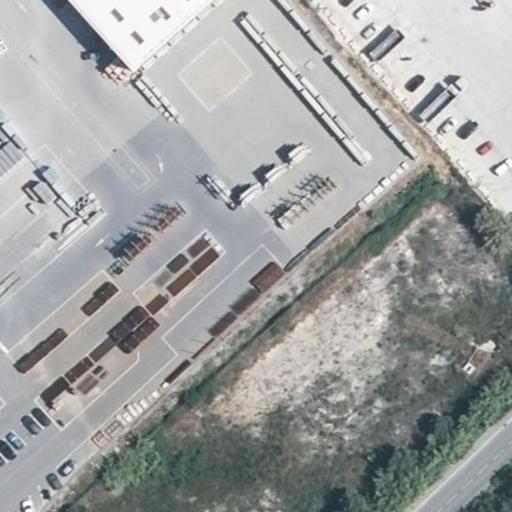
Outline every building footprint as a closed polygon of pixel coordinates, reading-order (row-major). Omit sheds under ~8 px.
[(218,0),(74,0),(139,73),(218,0)] [(105,74),(123,84),(131,69),(113,59),(105,74)] [(74,240),(85,230),(10,142),(0,150),(0,245),(8,256),(15,250),(12,247),(52,214),(74,240)] [(265,252),(218,297),(225,304),(204,325),(218,339),(286,274),(265,252)] [(142,307),(127,320),(136,330),(123,342),(131,350),(159,325),(142,307)] [(65,378),(42,391),(59,423),(83,409),(65,378)]
